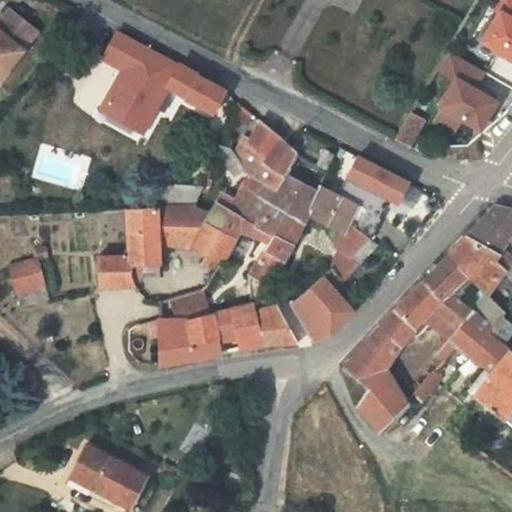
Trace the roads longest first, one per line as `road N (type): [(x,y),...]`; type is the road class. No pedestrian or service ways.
road 1 (residential): [(483,182),(404,164),(86,0)]
road 2 (residential): [(0,442),(67,406),(124,390),(273,364),(303,369)]
road 3 (residential): [(303,369),(334,349),(483,182)]
road 4 (residential): [(265,511),(281,416),(303,369)]
